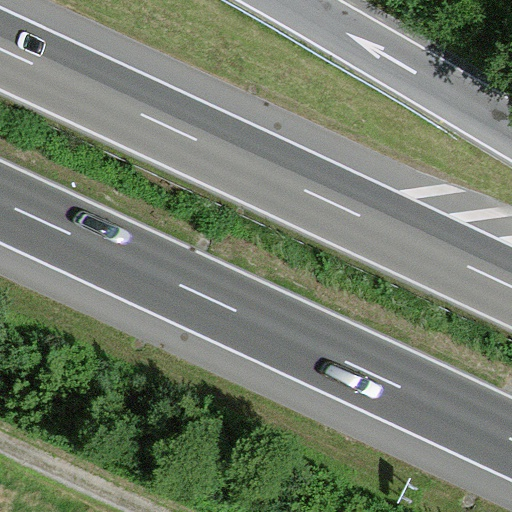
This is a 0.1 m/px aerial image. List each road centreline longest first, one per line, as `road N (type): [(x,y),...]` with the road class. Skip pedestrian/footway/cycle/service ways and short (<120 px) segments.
road 1 (motorway): [(0,204),(511,447)]
road 2 (motorway): [(511,292),(0,50)]
road 3 (motorway): [(511,130),(318,14)]
road 4 (track): [(154,511),(0,437)]
